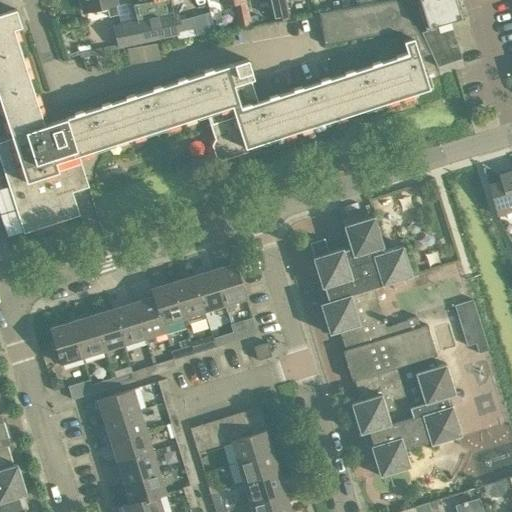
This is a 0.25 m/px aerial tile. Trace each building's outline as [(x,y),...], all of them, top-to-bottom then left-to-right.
[(14,8),(0,12),(0,100),(10,132),(12,137),(0,140),(0,160),(0,161),(23,232),(74,216),(78,214),(79,214),(75,203),(75,202),(74,200),(68,180),(76,177),(84,174),(81,163),(78,154),(207,112),(208,116),(207,116),(214,139),(211,145),(215,157),(221,160),(247,152),(245,146),(428,87),(426,81),(418,57),(429,53),(401,0),(380,0),(361,3),(355,5),(318,11),(318,14),(321,30),(324,44),(399,31),(400,34),(406,52),(395,56),(395,58),(380,63),(379,61),(370,63),(371,66),(353,72),(352,69),(343,72),(344,74),(337,77),(329,79),(328,77),(319,80),(320,82),(302,88),(301,86),(292,89),(293,91),(278,96),(277,94),(268,97),(269,99),(241,108),(234,87),(245,83),(249,82),(254,80),(247,59),(232,64),(220,68),(213,70),(212,68),(203,71),(204,73),(186,79),(185,77),(176,80),(177,82),(161,87),(161,85),(151,88),(152,90),(134,96),(134,94),(124,97),(125,99),(110,104),(109,101),(100,104),(101,106),(83,112),(83,110),(73,113),(74,115),(68,117),(66,112),(65,113),(41,120),(40,115),(38,108),(17,44),(13,31),(12,29),(20,26),(15,11),(14,8)] [(108,16),(117,14),(114,0),(81,0),(84,10),(105,5),(108,16)] [(136,18),(143,41),(177,33),(177,31),(169,0),(139,0),(141,4),(132,6),(136,18)] [(249,23),(244,0),(220,0),(222,7),(234,4),(238,25),(249,23)] [(269,0),(274,22),(289,19),(285,0),(269,0)] [(440,25),(449,22),(463,18),(457,0),(415,0),(425,30),(440,25)] [(212,18),(215,30),(226,27),(224,15),(212,18)] [(143,41),(136,18),(112,24),(117,46),(143,41)] [(194,27),(177,31),(177,33),(178,37),(178,38),(213,31),(213,30),(210,19),(199,22),(200,26),(194,27)] [(426,43),(453,34),(449,22),(440,25),(425,30),(420,31),(426,43)] [(431,54),(457,46),(453,34),(426,43),(431,54)] [(157,41),(126,46),(129,64),(160,58),(157,41)] [(436,66),(461,58),(457,46),(431,54),(436,66)] [(488,185),(487,185),(497,215),(506,212),(508,219),(511,218),(511,170),(499,175),(500,181),(488,185)] [(381,251),(380,247),(381,246),(372,215),(341,225),(348,248),(341,250),(341,248),(327,252),(323,239),(308,243),(313,257),(311,257),(320,287),(323,287),(327,301),(372,287),(410,275),(401,245),(381,251)] [(212,270),(223,304),(225,312),(232,310),(235,305),(234,301),(244,298),(234,264),(212,270)] [(193,277),(203,311),(223,304),(212,270),(193,277)] [(172,283),(182,317),(184,324),(195,321),(192,314),(203,311),(193,277),(172,283)] [(182,317),(172,283),(149,290),(152,297),(153,296),(161,324),(162,324),(182,317)] [(384,327),(372,287),(327,301),(319,303),(328,334),(338,331),(344,349),(341,350),(351,382),(353,381),(359,400),(349,403),(359,433),(367,431),(371,444),(369,445),(379,476),(409,466),(403,447),(428,440),(429,444),(461,434),(451,403),(448,404),(446,396),(454,393),(445,363),(435,366),(432,356),(436,355),(426,324),(419,326),(415,316),(404,320),(405,321),(384,327)] [(133,303),(144,338),(146,344),(156,340),(154,335),(164,332),(161,324),(153,296),(152,297),(133,303)] [(469,326),(479,323),(471,299),(462,302),(469,326)] [(112,309),(123,345),(144,338),(133,303),(112,309)] [(92,316),(103,351),(123,345),(112,309),(92,316)] [(103,351),(92,316),(72,322),(83,357),(103,351)] [(232,333),(234,341),(256,334),(250,318),(229,324),(232,333)] [(83,357),(72,322),(49,329),(60,364),(83,357)] [(479,323),(469,326),(478,353),(488,350),(479,323)] [(212,339),(214,347),(234,341),(232,333),(212,339)] [(191,345),(193,353),(214,347),(212,339),(191,345)] [(257,360),(271,355),(267,342),(254,347),(257,360)] [(193,353),(191,345),(170,352),(172,359),(173,360),(173,359),(193,353)] [(152,365),(155,374),(176,367),(173,359),(173,360),(172,359),(152,365)] [(132,371),(134,380),(155,374),(152,365),(132,371)] [(111,378),(113,387),(134,380),(132,371),(111,378)] [(52,390),(63,387),(60,380),(56,378),(49,380),(52,390)] [(113,387),(111,378),(91,384),(93,393),(113,387)] [(164,404),(173,401),(166,378),(156,381),(164,404)] [(93,393),(91,384),(89,379),(67,386),(71,400),(93,393)] [(105,422),(139,411),(132,388),(98,399),(105,422)] [(170,424),(180,421),(173,401),(164,404),(170,424)] [(246,410),(254,435),(265,431),(258,406),(246,410)] [(145,410),(139,411),(105,422),(111,443),(146,432),(142,421),(148,419),(145,410)] [(236,413),(243,438),(254,435),(246,410),(236,413)] [(0,511),(25,511),(25,510),(22,511),(18,497),(26,494),(25,492),(16,463),(12,465),(6,445),(10,444),(8,439),(1,417),(0,413),(0,511)] [(243,438),(236,413),(225,417),(233,441),(243,438)] [(236,463),(272,452),(265,431),(254,435),(243,438),(233,441),(225,417),(212,421),(219,445),(230,441),(236,463)] [(177,445),(186,442),(180,421),(170,424),(177,445)] [(219,445),(212,421),(201,424),(208,448),(219,445)] [(208,448),(201,424),(189,428),(197,452),(208,448)] [(146,432),(111,443),(118,463),(152,453),(146,432)] [(184,466),(193,463),(186,442),(177,445),(184,466)] [(272,452),(236,463),(243,484),(278,472),(272,452)] [(152,453),(118,463),(124,484),(159,474),(152,453)] [(193,463),(184,466),(190,485),(199,482),(193,463)] [(210,494),(219,491),(213,471),(204,473),(210,494)] [(278,472),(243,484),(249,504),(285,493),(278,472)] [(159,474),(124,484),(130,502),(130,503),(157,495),(157,496),(165,493),(159,474)] [(187,509),(197,506),(190,485),(181,488),(187,509)] [(215,511),(223,511),(225,511),(219,491),(210,494),(215,511)] [(290,511),(285,493),(249,504),(251,511),(290,511)] [(161,511),(157,496),(157,495),(130,503),(130,502),(122,504),(124,511),(161,511)] [(483,511),(479,498),(455,505),(456,511),(483,511)]
